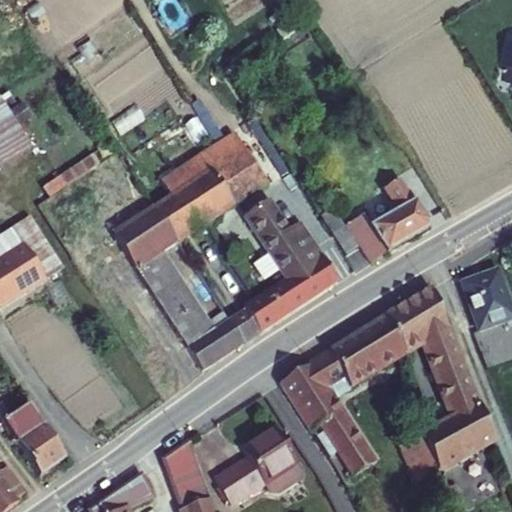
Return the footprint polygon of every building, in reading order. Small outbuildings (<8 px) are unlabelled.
[(511,35),(511,36),(503,68),(511,70),(511,35)] [(9,90),(0,95),(0,166),(41,141),(9,90)] [(184,183),(195,175),(218,209),(233,198),(267,175),(235,126),(173,167),(184,183)] [(184,183),(168,195),(190,228),(203,219),(218,209),(195,175),(184,183)] [(356,233),(371,261),(431,224),(403,177),(387,186),(400,207),(356,233)] [(154,205),(175,238),(190,228),(168,195),(154,205)] [(279,270),(283,276),(320,253),(297,219),(285,226),(266,197),(242,213),(279,270)] [(111,232),(202,368),(240,342),(223,317),(206,328),(154,253),(175,238),(154,205),(111,232)] [(323,212),(333,230),(346,223),(335,205),(323,212)] [(29,212),(12,222),(44,275),(61,265),(29,212)] [(12,222),(0,229),(0,302),(44,275),(12,222)] [(346,223),(333,230),(346,252),(359,245),(346,223)] [(244,303),(261,328),(336,278),(320,253),(283,276),(244,303)] [(465,290),(481,337),(509,327),(494,281),(465,290)] [(431,434),(446,473),(492,449),(495,448),(480,409),(478,410),(432,293),(404,310),(420,349),(425,345),(442,389),(454,422),(431,434)] [(244,303),(223,317),(240,342),(261,328),(244,303)] [(388,321),(403,358),(420,349),(404,310),(388,321)] [(388,321),(310,370),(330,403),(403,358),(388,321)] [(280,388),(311,436),(317,432),(339,419),(330,403),(310,370),(280,388)] [(379,463),(330,403),(339,419),(317,432),(327,446),(355,480),(379,463)] [(8,424),(42,480),(66,463),(34,409),(8,424)] [(299,467),(279,432),(244,452),(249,461),(216,479),(232,506),(264,487),(269,496),(277,498),(302,483),(304,476),(299,467)] [(311,436),(321,450),(327,446),(317,432),(311,436)] [(431,434),(407,447),(423,486),(446,473),(431,434)] [(185,443),(162,458),(185,511),(209,511),(206,503),(208,502),(185,443)] [(0,511),(2,511),(21,499),(19,496),(26,491),(5,460),(0,463),(0,511)] [(88,511),(131,511),(157,500),(139,474),(137,475),(94,505),(87,509),(88,511)]
